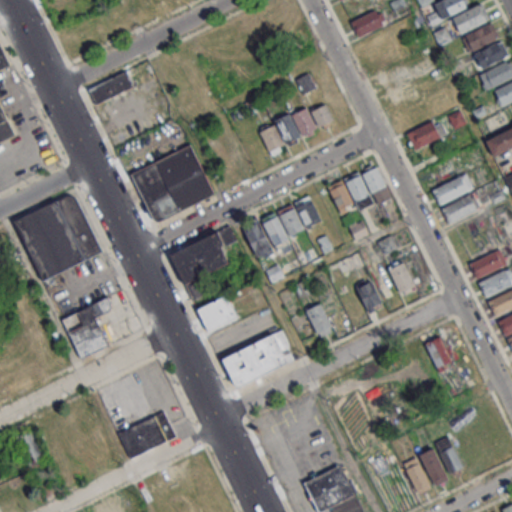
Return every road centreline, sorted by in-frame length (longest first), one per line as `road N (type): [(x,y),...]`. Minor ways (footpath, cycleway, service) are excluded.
road 1 (tertiary): [(267,511),(8,0)]
road 2 (residential): [(50,511),(462,294)]
road 3 (residential): [(511,394),(315,0)]
road 4 (residential): [(134,253),(380,129)]
road 5 (residential): [(52,88),(229,0)]
road 6 (residential): [(0,418),(172,332)]
